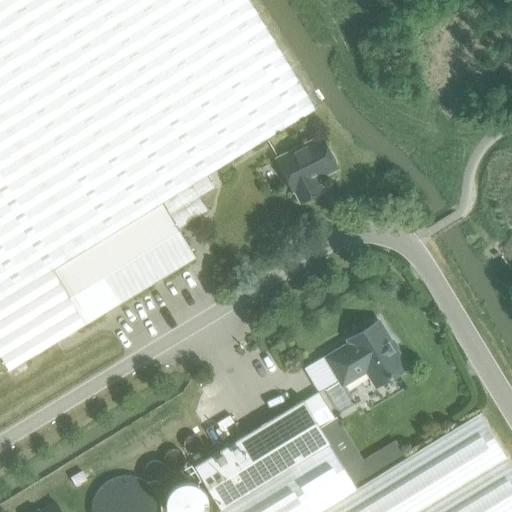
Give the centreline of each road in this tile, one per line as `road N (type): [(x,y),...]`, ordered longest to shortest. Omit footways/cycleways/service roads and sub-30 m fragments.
road 1 (unclassified): [(409,245),(376,233),(337,240),(0,448)]
road 2 (unclassified): [(409,245),(511,411)]
